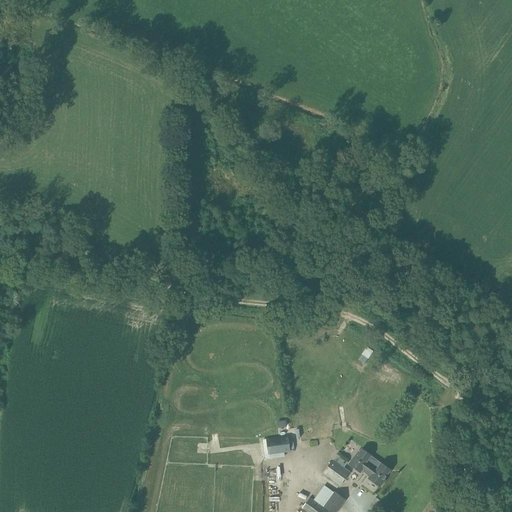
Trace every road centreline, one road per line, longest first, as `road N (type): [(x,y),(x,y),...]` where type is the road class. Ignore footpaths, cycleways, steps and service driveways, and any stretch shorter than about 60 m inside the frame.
road 1 (track): [(0,257),(82,262),(186,295),(337,311),(458,390)]
road 2 (unclassified): [(462,511),(458,390),(511,320)]
